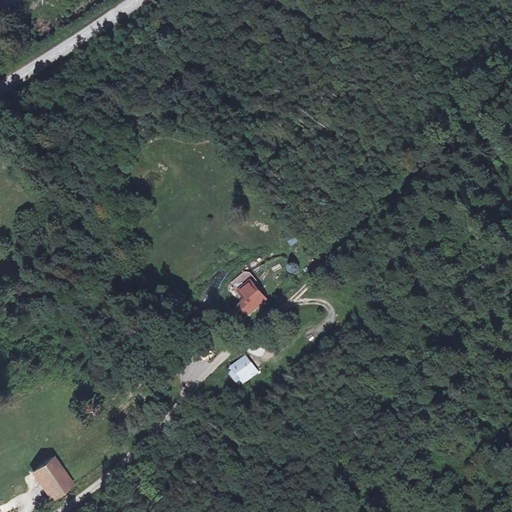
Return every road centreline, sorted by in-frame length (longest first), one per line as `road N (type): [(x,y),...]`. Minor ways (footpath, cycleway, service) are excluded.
road 1 (track): [(511,72),(382,211),(214,364)]
road 2 (unclassified): [(214,364),(111,475),(58,511)]
road 3 (secondary): [(0,87),(136,0)]
